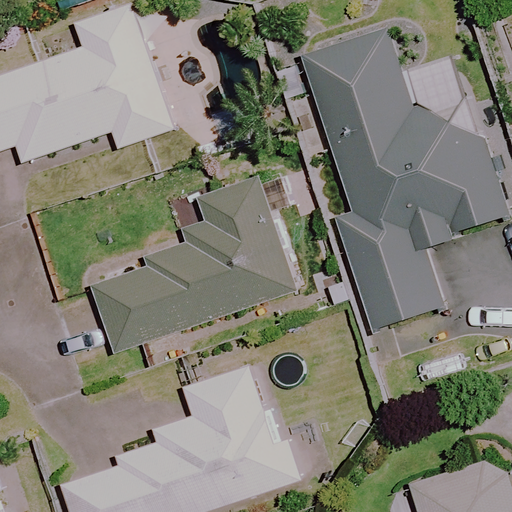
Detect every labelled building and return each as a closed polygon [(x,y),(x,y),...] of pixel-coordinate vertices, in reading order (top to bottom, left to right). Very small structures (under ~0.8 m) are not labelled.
[(180,131),(138,5),(83,24),(92,49),(0,79),(0,153),(24,146),(30,163),(120,132),(126,149),(180,131)] [(460,54),(406,71),(393,31),(312,56),(362,212),(346,217),(382,330),(450,308),(429,244),(511,217),(511,216),(487,136),(460,54)] [(511,78),(510,79),(503,82),(511,104),(511,78)] [(184,224),(192,251),(100,281),(123,354),(309,294),(273,182),(203,204),(207,217),(184,224)] [(283,444),(257,367),(192,388),(202,417),(163,430),(167,443),(125,457),(128,466),(70,485),(79,511),(212,511),(308,481),(295,440),(283,444)] [(511,511),(511,471),(509,461),(421,489),(427,511),(511,511)]
